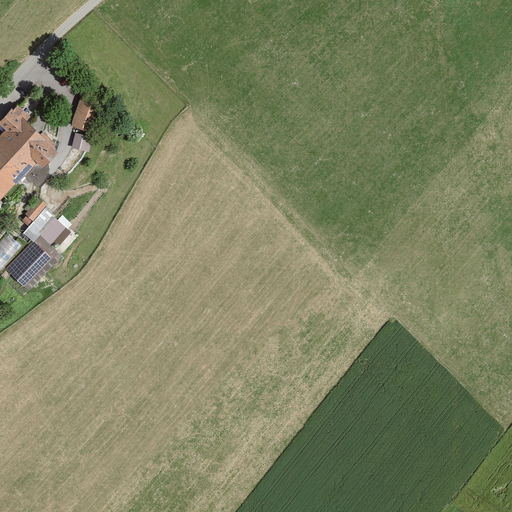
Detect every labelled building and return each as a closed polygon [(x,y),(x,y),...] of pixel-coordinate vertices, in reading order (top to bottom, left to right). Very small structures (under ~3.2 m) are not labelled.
[(104,102),(81,94),(72,120),(95,128),(104,102)] [(9,131),(0,140),(0,157),(22,179),(39,161),(46,167),(62,151),(17,109),(2,124),(9,131)] [(0,202),(22,179),(0,157),(0,202)] [(7,231),(0,238),(0,267),(21,243),(7,231)] [(34,236),(8,263),(26,280),(52,254),(34,236)]
